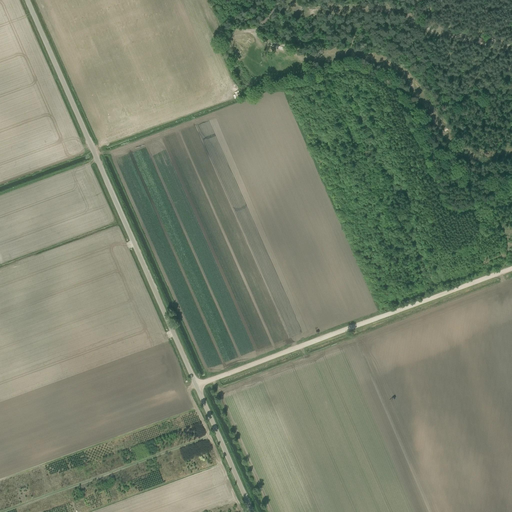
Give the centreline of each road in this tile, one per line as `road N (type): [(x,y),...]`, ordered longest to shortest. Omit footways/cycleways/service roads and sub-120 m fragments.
road 1 (unclassified): [(251,511),(27,0)]
road 2 (track): [(196,386),(511,270)]
road 3 (track): [(511,152),(476,155),(457,147),(416,86),(371,54),(344,50),(300,63)]
road 4 (track): [(199,0),(214,35),(248,32),(300,63)]
road 5 (track): [(511,45),(414,23),(414,0)]
